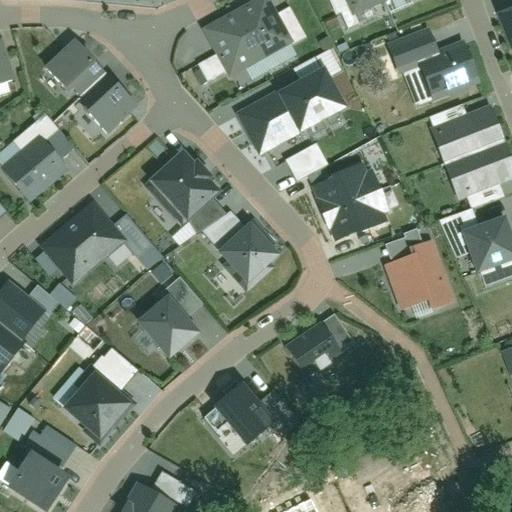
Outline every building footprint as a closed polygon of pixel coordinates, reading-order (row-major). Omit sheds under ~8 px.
[(335,0),(333,1),(350,35),(380,24),(377,15),(386,12),(393,20),(417,11),(416,5),(426,0),(335,0)] [(267,2),(204,37),(216,60),(199,69),(209,90),(227,79),(231,85),(308,45),(291,13),(278,19),(267,2)] [(511,19),(503,24),(511,47),(511,19)] [(480,89),(463,48),(440,56),(431,35),(387,52),(399,81),(420,74),(434,109),(480,89)] [(35,68),(55,89),(87,59),(67,38),(58,47),(35,68)] [(291,90),(314,134),(362,108),(338,65),(291,90)] [(70,106),(100,139),(126,115),(95,82),(70,106)] [(244,114),(268,158),(314,134),(291,90),(244,114)] [(464,110),(430,123),(434,135),(429,136),(459,206),(467,203),(473,217),(506,203),(503,190),(511,186),(511,166),(491,112),(469,121),(464,110)] [(0,162),(0,181),(20,206),(59,173),(30,138),(0,162)] [(293,158),(301,180),(334,168),(326,146),(293,158)] [(184,160),(148,191),(185,234),(191,231),(222,258),(218,262),(249,297),(281,267),(253,230),(247,234),(232,217),(227,220),(218,209),(223,202),(212,192),(216,189),(200,169),(195,173),(184,160)] [(379,195),(366,167),(309,190),(319,214),(335,250),(392,226),(388,216),(400,211),(392,190),(379,195)] [(74,281),(127,236),(94,198),(41,244),(74,281)] [(511,244),(505,226),(464,241),(478,283),(511,272),(511,244)] [(433,229),(392,244),(399,264),(391,266),(408,310),(420,307),(422,318),(463,307),(433,229)] [(0,367),(6,371),(47,310),(1,279),(0,281),(0,367)] [(205,311),(181,283),(164,298),(171,304),(139,332),(168,370),(203,343),(188,327),(205,311)] [(355,350),(334,321),(287,354),(306,381),(355,350)] [(511,356),(502,360),(511,381),(511,356)] [(61,398),(115,441),(145,404),(100,367),(91,372),(86,368),(61,398)] [(254,384),(208,418),(220,433),(239,419),(261,448),(287,429),(254,384)] [(1,398),(0,399),(0,425),(5,429),(18,408),(1,398)] [(76,450),(19,415),(2,437),(31,455),(21,472),(4,462),(0,467),(0,480),(14,492),(11,498),(34,511),(66,511),(79,491),(58,476),(76,450)] [(192,511),(195,507),(156,485),(140,511),(192,511)] [(422,511),(417,495),(389,506),(390,511),(422,511)] [(330,511),(325,498),(290,511),(330,511)]
